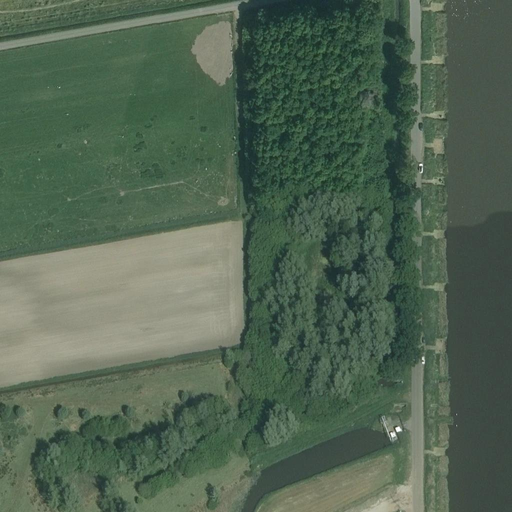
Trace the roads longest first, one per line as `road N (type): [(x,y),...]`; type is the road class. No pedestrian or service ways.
road 1 (unclassified): [(416,511),(413,0)]
road 2 (unclassified): [(0,48),(280,0)]
